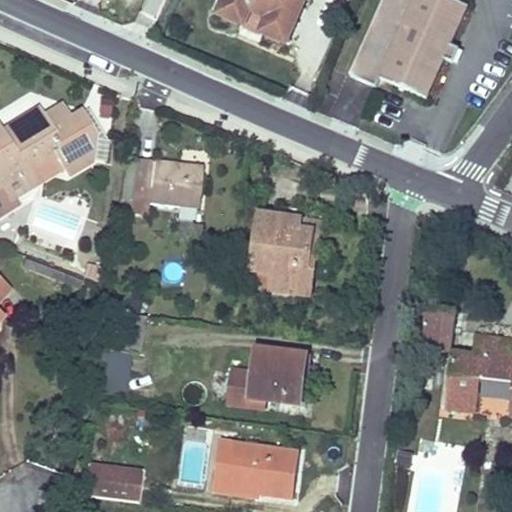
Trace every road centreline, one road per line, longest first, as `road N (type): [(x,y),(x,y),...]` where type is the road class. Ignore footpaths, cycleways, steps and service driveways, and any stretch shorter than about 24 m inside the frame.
road 1 (residential): [(407,180),(4,0)]
road 2 (residential): [(361,511),(407,180)]
